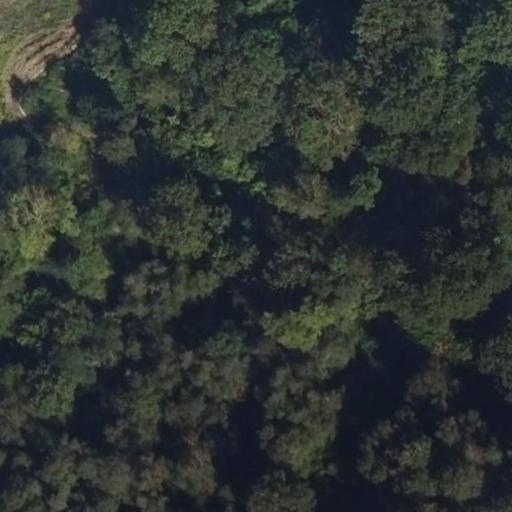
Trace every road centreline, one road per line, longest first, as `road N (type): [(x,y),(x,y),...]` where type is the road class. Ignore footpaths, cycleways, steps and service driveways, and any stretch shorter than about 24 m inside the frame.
road 1 (track): [(192,0),(167,84),(203,284),(133,439)]
road 2 (track): [(133,439),(436,266),(511,280)]
